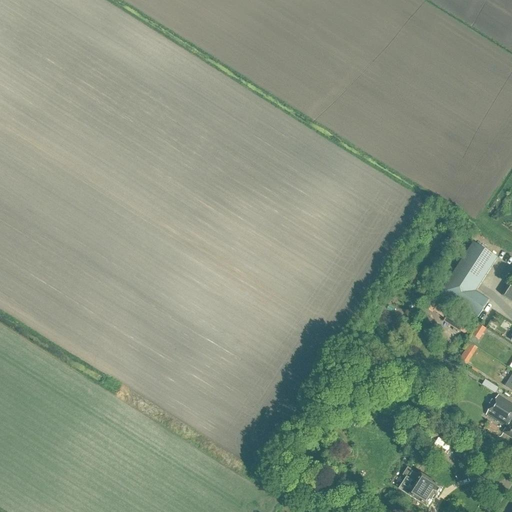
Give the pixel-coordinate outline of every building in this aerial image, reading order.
[(488,303),(489,301),(476,292),(498,258),(475,243),(441,293),(478,317),(488,303)] [(511,284),(509,283),(502,294),(511,300),(511,284)] [(443,322),(460,333),(467,323),(450,312),(443,322)] [(479,325),(472,336),(478,339),(485,329),(479,325)] [(465,352),(459,361),(466,366),(472,357),(465,352)] [(511,439),(511,404),(498,395),(486,415),(507,428),(503,433),(511,439)] [(429,416),(435,404),(427,399),(420,411),(429,416)] [(446,415),(450,409),(444,405),(440,412),(446,415)] [(358,430),(364,423),(358,418),(352,425),(358,430)] [(422,477),(408,468),(403,476),(407,478),(399,490),(428,509),(435,497),(438,499),(444,489),(422,475),(422,477)] [(386,492),(399,479),(389,469),(376,482),(386,492)]
